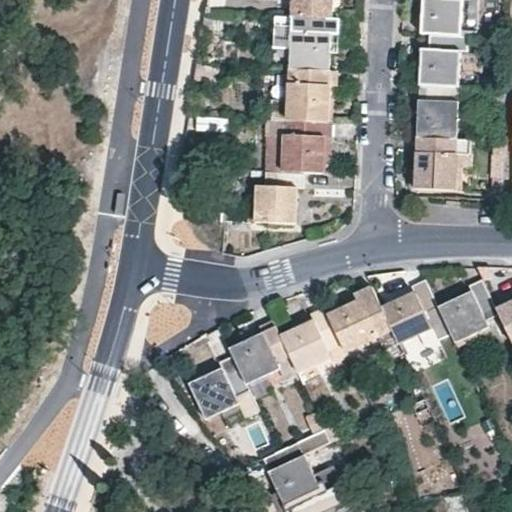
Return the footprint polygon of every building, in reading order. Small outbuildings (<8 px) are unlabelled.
[(294,0),(294,17),(333,19),(333,0),(294,0)] [(424,0),(423,34),(431,34),(462,36),(463,0),(424,0)] [(206,14),(204,29),(237,30),(237,15),(206,14)] [(291,69),(330,70),(332,34),(339,34),(340,19),(333,19),(294,17),(293,35),(291,69)] [(421,85),(459,87),(461,52),(467,52),(468,36),(462,36),(431,34),(430,50),(422,50),(421,85)] [(293,35),(274,35),(272,68),(291,69),(293,35)] [(289,120),(327,122),(329,86),(336,86),(336,71),(330,70),(291,69),(289,120)] [(418,137),(457,139),(459,102),(473,103),(474,88),(459,87),(421,85),(418,137)] [(490,106),(506,106),(507,88),(490,88),(490,106)] [(334,121),(327,122),(289,120),(269,119),(267,171),(305,172),(324,173),(326,136),(334,136),(334,121)] [(324,173),(332,174),(334,136),(326,136),(324,173)] [(457,139),(418,137),(417,188),(455,190),(457,154),(463,154),(463,139),(457,139)] [(505,141),(497,141),(497,154),(505,154),(505,141)] [(497,154),(492,154),(491,176),(504,177),(505,154),(497,154)] [(304,187),(305,172),(267,171),(266,186),(258,186),(257,223),(296,224),(298,187),(304,187)] [(456,343),(490,327),(487,320),(500,314),(498,310),(483,279),(470,284),(473,292),(439,307),(443,315),(456,343)] [(413,286),(416,292),(382,308),(399,344),(432,328),(430,321),(443,315),(439,307),(427,280),(413,286)] [(343,344),(347,353),(378,339),(384,351),(399,344),(382,308),(372,286),(357,294),(359,300),(329,314),(343,344)] [(511,302),(498,310),(500,314),(511,339),(511,302)] [(312,315),(315,321),(282,336),(299,373),(332,357),(329,350),(343,344),(329,314),(326,308),(312,315)] [(262,327),(264,332),(230,348),(234,356),(247,384),(281,369),(286,379),(299,373),(282,336),(275,322),(262,327)] [(221,362),(223,368),(192,384),(208,419),(240,404),(247,418),(260,411),(247,384),(234,356),(221,362)] [(317,410),(306,416),(315,435),(325,429),(317,410)] [(336,424),(325,429),(331,442),(343,436),(336,424)] [(267,505),(275,503),(279,511),(325,511),(343,501),(337,488),(342,485),(334,467),(316,475),(306,455),(331,442),(325,429),(315,435),(279,452),(265,459),(271,471),(270,472),(279,492),(263,500),(267,505)]
